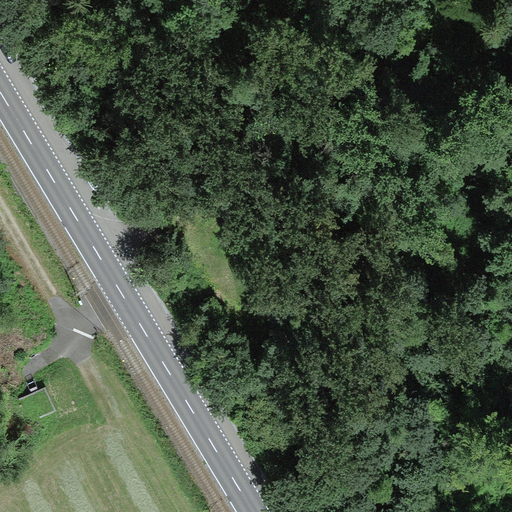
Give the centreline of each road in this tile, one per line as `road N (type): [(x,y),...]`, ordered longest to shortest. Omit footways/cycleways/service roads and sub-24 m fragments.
road 1 (primary): [(251,511),(0,93)]
road 2 (track): [(105,399),(79,328),(0,206)]
